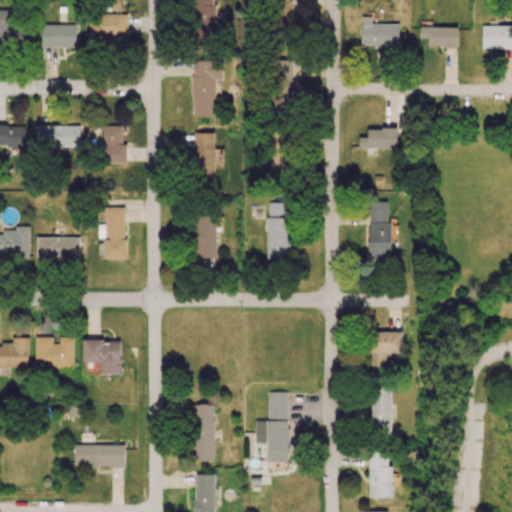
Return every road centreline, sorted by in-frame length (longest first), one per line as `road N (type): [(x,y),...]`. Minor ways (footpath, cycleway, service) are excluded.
road 1 (residential): [(154,511),(153,0)]
road 2 (residential): [(331,511),(332,0)]
road 3 (residential): [(415,301),(0,297)]
road 4 (residential): [(511,93),(332,90)]
road 5 (residential): [(154,511),(0,510)]
road 6 (residential): [(455,511),(467,381),(479,362)]
road 7 (residential): [(153,87),(0,87)]
